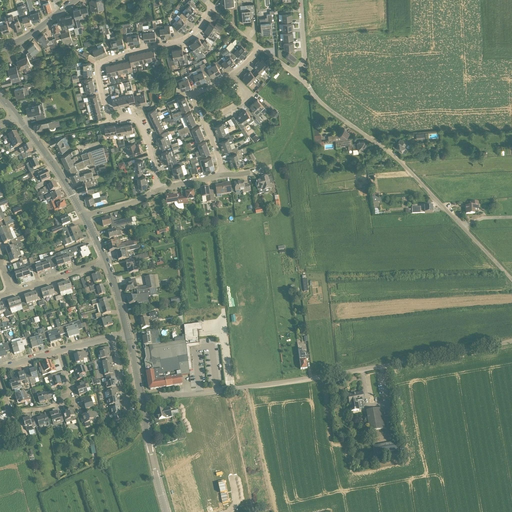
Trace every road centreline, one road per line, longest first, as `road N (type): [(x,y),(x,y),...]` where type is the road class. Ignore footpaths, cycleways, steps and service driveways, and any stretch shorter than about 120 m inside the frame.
road 1 (unclassified): [(511,280),(393,156),(293,72)]
road 2 (residential): [(157,191),(136,118),(110,117),(97,66),(184,40),(211,6)]
road 3 (unclassified): [(511,342),(232,388)]
road 4 (residential): [(59,350),(72,400),(11,414),(0,381)]
road 5 (track): [(40,492),(146,432)]
